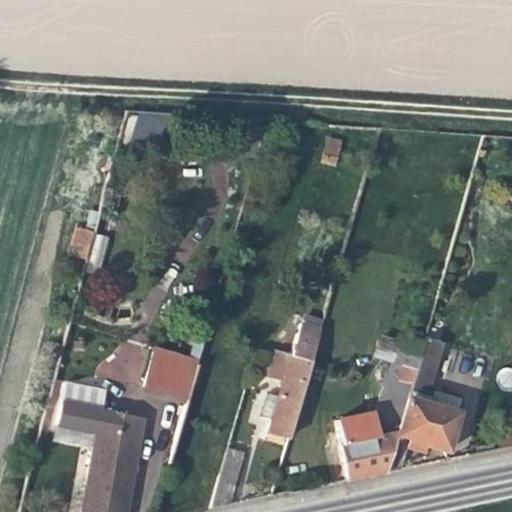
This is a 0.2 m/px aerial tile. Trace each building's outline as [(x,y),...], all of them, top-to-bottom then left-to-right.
[(165,147),(167,114),(129,112),(127,145),(165,147)] [(267,121),(231,118),(228,153),(257,155),(267,121)] [(326,136),(320,162),(336,166),(342,140),(326,136)] [(92,232),(71,226),(63,252),(85,258),(92,232)] [(266,435),(286,442),(318,332),(293,325),(284,356),(271,352),(263,380),(280,385),(272,411),(269,425),(266,435)] [(102,375),(134,386),(146,349),(115,339),(102,375)] [(371,434),(372,440),(394,435),(404,401),(406,393),(420,346),(397,339),(390,363),(382,361),(377,378),(382,379),(370,418),(375,419),(377,432),(371,434)] [(421,398),(437,345),(421,341),(420,346),(406,393),(421,398)] [(184,400),(196,362),(153,350),(142,388),(184,400)] [(425,407),(454,416),(458,402),(429,393),(425,407)] [(425,407),(404,401),(394,435),(383,474),(398,471),(404,449),(421,454),(423,449),(442,455),(454,416),(425,407)] [(262,422),(269,425),(272,411),(265,409),(262,422)] [(124,416),(102,411),(80,511),(122,511),(140,437),(120,433),(124,416)] [(144,421),(124,416),(120,433),(140,437),(144,421)] [(350,436),(351,445),(365,442),(363,433),(350,436)] [(338,448),(344,482),(383,474),(394,435),(372,440),(365,442),(351,445),(338,448)] [(240,454),(224,450),(216,477),(233,481),(240,454)] [(225,506),(233,481),(216,477),(206,510),(225,506)]
